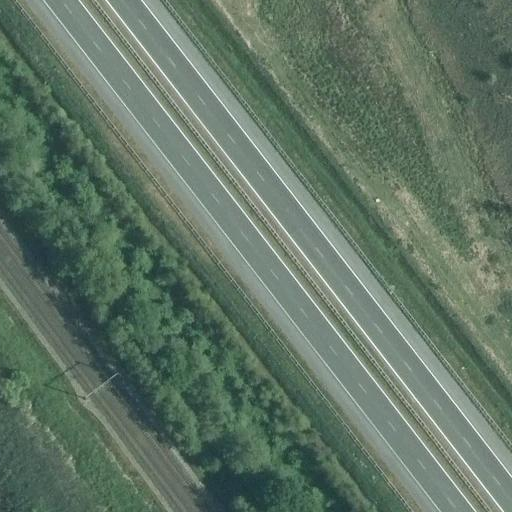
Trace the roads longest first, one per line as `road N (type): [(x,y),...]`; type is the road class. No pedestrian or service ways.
road 1 (motorway): [(57,0),(455,511)]
road 2 (motorway): [(511,504),(121,0)]
